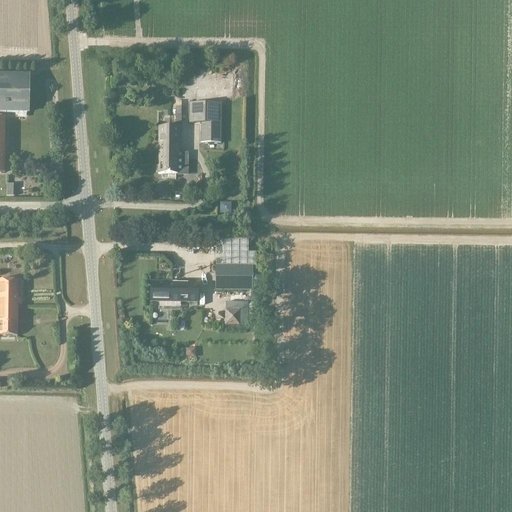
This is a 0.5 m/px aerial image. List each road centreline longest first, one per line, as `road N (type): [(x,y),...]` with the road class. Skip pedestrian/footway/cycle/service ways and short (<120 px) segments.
road 1 (unclassified): [(110,511),(70,0)]
road 2 (unknown): [(86,204),(152,202),(173,191),(182,94)]
road 3 (unknown): [(89,249),(193,250),(202,260),(203,291)]
road 4 (unknown): [(94,311),(59,304),(44,247),(0,243)]
